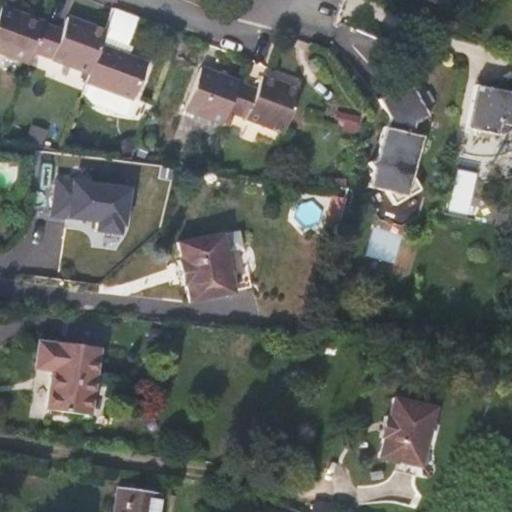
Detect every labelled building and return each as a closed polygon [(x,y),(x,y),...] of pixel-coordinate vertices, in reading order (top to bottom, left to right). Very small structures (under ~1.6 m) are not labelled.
[(29,55),(39,24),(0,11),(0,59),(25,67),(29,55)] [(100,44),(104,31),(62,17),(56,31),(39,24),(29,55),(90,77),(100,44)] [(136,101),(151,62),(100,44),(90,77),(87,84),(136,101)] [(221,113),(233,80),(196,68),(180,116),(217,127),(221,113)] [(511,117),(511,112),(511,107),(508,107),(510,96),(511,94),(511,68),(482,93),(464,90),(456,133),(467,135),(467,140),(489,140),(492,127),(505,130),(511,117)] [(283,133),(298,88),(258,74),(254,87),(233,80),(221,113),(283,133)] [(411,178),(421,139),(411,138),(413,126),(427,119),(406,85),(376,103),(387,120),(386,130),(381,130),(375,161),(368,165),(393,209),(420,193),(411,178)] [(334,129),(354,133),(357,116),(336,112),(334,129)] [(445,213),(465,218),(477,173),(457,168),(445,213)] [(87,222),(86,232),(116,236),(122,184),(48,175),(43,217),(87,222)] [(214,230),(184,235),(169,238),(172,254),(169,255),(173,280),(177,279),(180,296),(225,289),(214,230)] [(88,419),(97,350),(55,346),(55,343),(37,341),(33,372),(51,374),(46,414),(88,419)] [(420,465),(432,402),(381,391),(368,453),(420,465)] [(154,511),(158,491),(112,484),(107,511),(154,511)]
